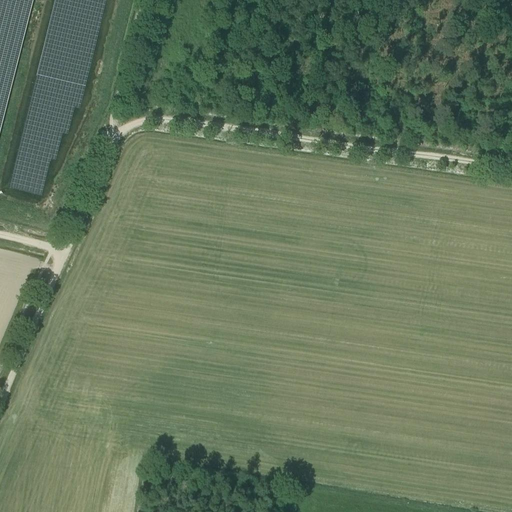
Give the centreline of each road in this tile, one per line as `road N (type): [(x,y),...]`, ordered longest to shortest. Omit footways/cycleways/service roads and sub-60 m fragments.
road 1 (track): [(511,170),(174,120),(147,119),(113,141)]
road 2 (track): [(63,254),(0,404)]
road 3 (unclassified): [(113,141),(63,254),(51,249)]
